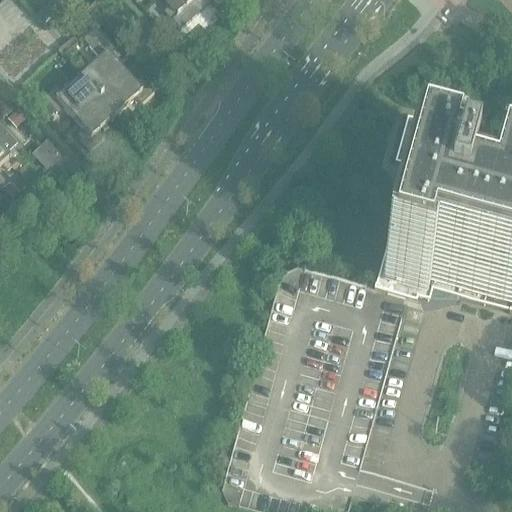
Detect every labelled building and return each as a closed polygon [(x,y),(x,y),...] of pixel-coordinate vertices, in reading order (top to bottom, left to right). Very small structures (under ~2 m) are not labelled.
[(54,0),(65,11),(74,2),(72,0),(54,0)] [(184,13),(197,0),(159,0),(169,10),(163,16),(176,31),(189,19),(184,13)] [(161,20),(155,25),(169,41),(175,35),(161,20)] [(114,66),(120,60),(95,32),(82,44),(99,63),(81,80),(98,99),(124,76),(114,66)] [(139,81),(133,87),(124,76),(98,99),(116,119),(134,102),(140,108),(153,97),(139,81)] [(72,123),(98,99),(81,80),(62,97),(56,91),(36,108),(50,124),(63,112),(72,123)] [(0,101),(6,108),(14,101),(0,84),(0,101)] [(97,136),(116,119),(98,99),(72,123),(82,133),(76,139),(90,154),(103,142),(97,136)] [(8,121),(17,130),(26,122),(18,113),(8,121)] [(457,203),(474,140),(408,122),(396,167),(410,171),(403,196),(413,199),(410,214),(405,213),(386,285),(426,296),(429,284),(435,286),(436,282),(461,289),(459,297),(498,307),(499,303),(511,306),(511,312),(511,317),(511,173),(506,172),(489,235),(466,229),(472,207),(457,203)] [(0,170),(1,169),(6,175),(21,162),(10,149),(13,146),(0,131),(0,170)] [(46,145),(31,159),(45,174),(60,160),(46,145)] [(96,175),(103,169),(96,161),(89,168),(96,175)] [(297,273),(281,279),(224,476),(220,498),(228,511),(350,511),(353,503),(385,511),(426,511),(432,494),(361,476),(408,303),(375,294),(297,273)]
